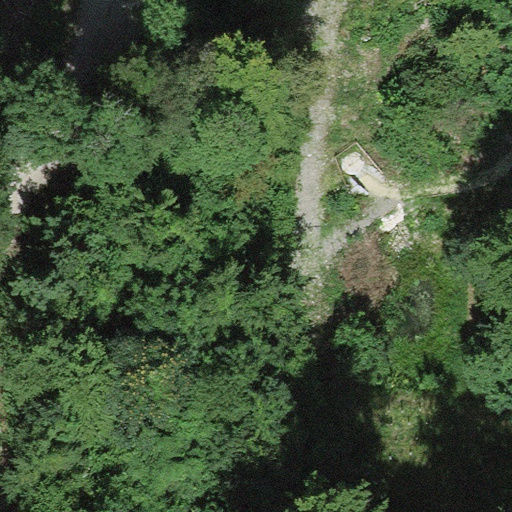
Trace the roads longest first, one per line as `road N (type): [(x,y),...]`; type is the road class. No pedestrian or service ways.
road 1 (track): [(296,0),(320,35),(304,248),(358,227),(396,189),(490,178),(511,154)]
road 2 (track): [(102,0),(68,116),(0,226)]
